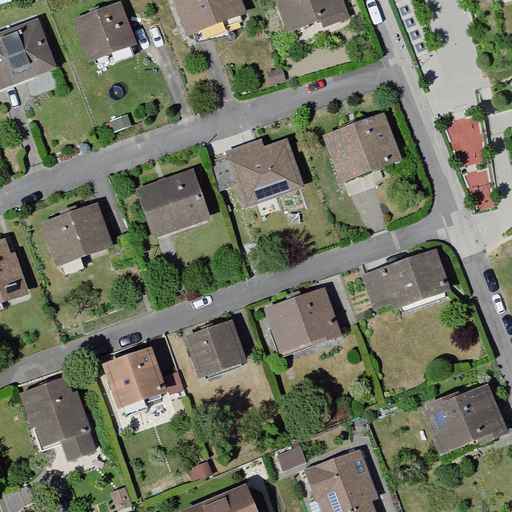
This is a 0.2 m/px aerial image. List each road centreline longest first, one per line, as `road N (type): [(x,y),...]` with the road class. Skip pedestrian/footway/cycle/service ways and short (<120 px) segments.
road 1 (residential): [(456,222),(0,376)]
road 2 (residential): [(0,195),(399,60)]
road 3 (residential): [(456,222),(399,60)]
road 4 (residential): [(511,359),(456,222)]
